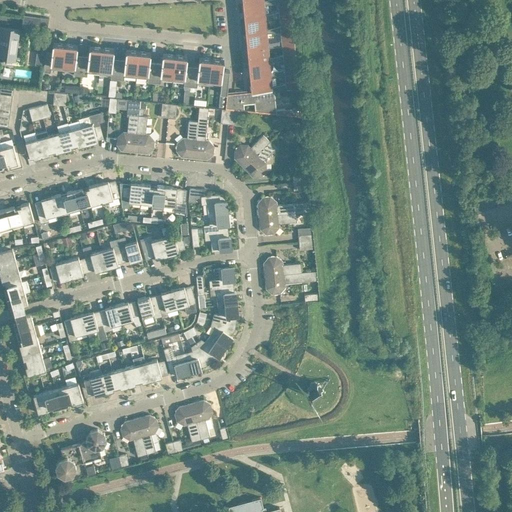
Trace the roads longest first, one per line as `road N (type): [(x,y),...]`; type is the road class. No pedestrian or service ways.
road 1 (primary): [(467,511),(412,0)]
road 2 (primary): [(395,0),(445,511)]
road 3 (residential): [(17,440),(239,368),(256,335),(252,255)]
road 4 (residential): [(252,255),(247,193),(222,168),(102,155),(0,184)]
road 5 (residential): [(0,316),(188,263),(252,255)]
road 6 (residential): [(229,0),(230,42),(57,22)]
road 7 (residential): [(58,3),(200,0)]
